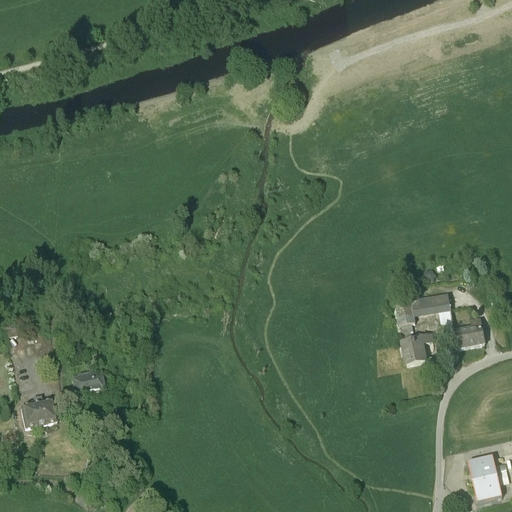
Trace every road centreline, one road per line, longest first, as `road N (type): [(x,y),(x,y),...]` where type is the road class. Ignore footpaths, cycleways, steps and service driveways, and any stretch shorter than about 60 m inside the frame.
road 1 (residential): [(55,334),(68,405),(155,511)]
road 2 (residential): [(436,511),(445,392),(458,375),(511,353)]
